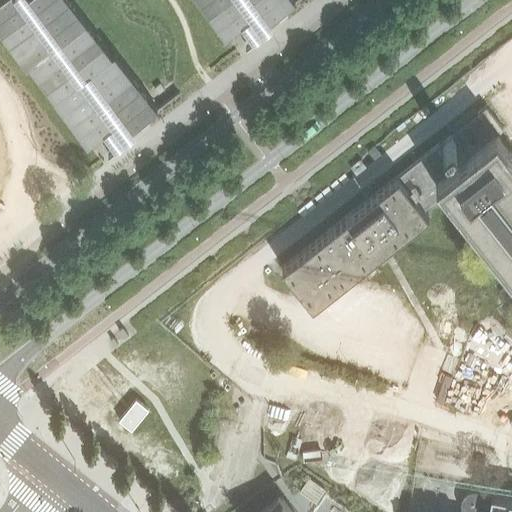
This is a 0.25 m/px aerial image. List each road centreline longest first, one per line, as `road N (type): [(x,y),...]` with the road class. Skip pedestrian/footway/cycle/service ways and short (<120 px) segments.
road 1 (tertiary): [(0,375),(477,0)]
road 2 (tertiary): [(378,0),(0,300)]
